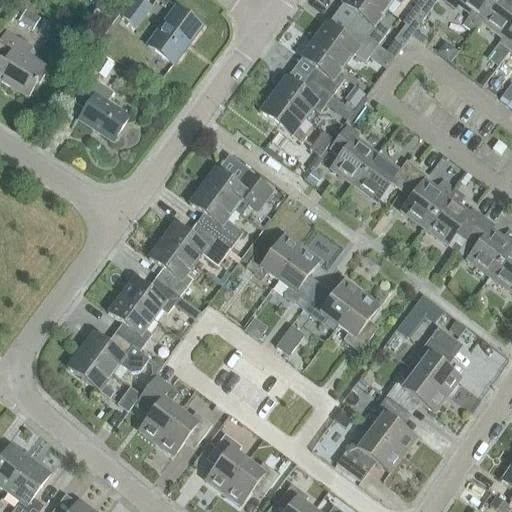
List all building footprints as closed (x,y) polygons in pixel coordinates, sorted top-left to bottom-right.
[(10,8),(9,3),(5,0),(1,1),(0,1),(0,10),(2,13),(7,12),(10,8)] [(137,30),(152,9),(140,0),(133,0),(120,18),(137,30)] [(377,23),(385,12),(369,0),(344,0),(341,5),(360,20),(353,29),(377,48),(389,32),(377,23)] [(405,0),(369,0),(385,12),(393,2),(400,7),(405,0)] [(425,0),(420,0),(402,25),(405,26),(414,33),(434,6),(428,2),(425,0)] [(446,0),(444,3),(455,11),(457,8),(469,17),(461,26),(472,34),(479,25),(497,0),(446,0)] [(510,52),(511,49),(511,0),(497,0),(479,25),(502,42),(500,44),(510,52)] [(172,67),(201,28),(175,9),(146,48),(172,67)] [(33,32),(40,21),(25,11),(18,23),(33,32)] [(377,48),(353,29),(345,40),(326,25),(314,41),(345,66),(352,57),(364,66),(368,60),(377,48)] [(414,33),(405,26),(384,53),(394,60),(414,33)] [(38,87),(48,71),(24,56),(29,48),(5,33),(0,40),(0,82),(27,100),(36,86),(38,87)] [(336,78),(345,66),(314,41),(300,60),(319,74),(312,84),(331,99),(343,83),(336,78)] [(377,48),(368,60),(385,72),(394,60),(384,53),(377,48)] [(104,81),(113,67),(100,58),(90,72),(104,81)] [(112,144),(128,120),(106,105),(112,95),(88,80),(72,105),(84,113),(78,122),(112,144)] [(331,99),(312,84),(304,94),(285,80),(272,97),(304,121),(312,110),(319,116),(331,99)] [(296,131),(304,121),(272,97),(259,115),(301,146),(306,139),(296,131)] [(352,188),(376,156),(354,140),(356,137),(346,129),(329,151),(338,158),(329,171),(352,188)] [(319,160),(332,142),(322,134),(309,152),(319,160)] [(500,156),(506,148),(498,142),(492,150),(500,156)] [(400,194),(416,171),(405,162),(398,172),(376,156),(352,188),(376,206),(390,187),(400,194)] [(201,188),(233,212),(240,203),(257,216),(273,194),(245,173),(235,187),(214,171),(201,188)] [(423,231),(454,189),(443,181),(436,190),(425,182),(427,179),(416,171),(400,194),(409,201),(400,214),(423,231)] [(226,222),(233,212),(201,188),(188,206),(207,221),(200,230),(230,252),(243,235),(226,222)] [(466,243),(482,219),(471,211),(468,214),(458,207),(465,197),(454,189),(423,231),(446,248),(456,235),(466,243)] [(489,280),(511,247),(511,235),(508,232),(502,240),(490,231),(492,227),(482,219),(466,243),(475,250),(466,263),(489,280)] [(230,252),(200,230),(192,241),(174,227),(161,243),(192,267),(200,257),(216,270),(230,252)] [(277,283),(301,251),(283,238),(269,257),(259,250),(247,267),(245,270),(261,282),(267,275),(277,283)] [(184,277),(192,267),(161,243),(148,261),(167,275),(159,285),(179,299),(191,283),(184,277)] [(247,267),(259,250),(253,246),(241,263),(247,267)] [(511,247),(489,280),(511,297),(511,296),(511,247)] [(302,312),(317,293),(304,283),(318,264),(301,251),(277,283),(288,291),(282,298),(302,312)] [(179,299),(159,285),(152,294),(134,280),(120,298),(152,322),(160,311),(166,316),(179,299)] [(337,328),(361,296),(343,283),(329,302),(317,293),(302,312),(322,327),(327,320),(337,328)] [(361,296),(337,328),(348,336),(343,342),(359,355),(374,335),(364,328),(378,309),(361,296)] [(144,332),(152,322),(120,298),(107,316),(126,330),(119,340),(138,354),(139,354),(151,337),(144,332)] [(422,298),(413,310),(434,326),(443,314),(422,298)] [(458,340),(465,330),(455,323),(448,332),(458,340)] [(288,359),(303,338),(290,328),(275,349),(288,359)] [(415,374),(447,398),(460,381),(441,367),(457,344),(437,330),(416,359),(422,364),(415,374)] [(138,354),(119,340),(111,349),(93,335),(79,353),(111,377),(119,368),(129,376),(139,375),(149,362),(139,354),(138,354)] [(104,387),(111,377),(79,353),(66,370),(108,402),(113,394),(104,387)] [(434,415),(447,398),(415,374),(407,385),(400,380),(386,399),(405,414),(415,401),(434,415)] [(155,446),(179,414),(169,406),(177,396),(156,379),(138,403),(152,414),(138,433),(155,446)] [(127,415),(140,398),(129,390),(116,407),(127,415)] [(396,427),(405,414),(386,399),(371,419),(378,424),(370,434),(402,458),(415,441),(396,427)] [(345,431),(352,421),(340,412),(333,422),(345,431)] [(179,414),(155,446),(173,459),(187,440),(196,447),(211,427),(196,415),(190,422),(179,414)] [(389,476),(402,458),(370,434),(362,445),(356,440),(335,467),(360,485),(375,465),(389,476)] [(222,496),(246,464),(237,457),(242,450),(225,438),(211,457),(219,464),(205,483),(222,496)] [(0,490),(5,495),(30,462),(10,447),(0,459),(0,490)] [(30,462),(5,495),(19,505),(13,511),(40,511),(43,509),(32,501),(50,477),(30,462)] [(246,464),(222,496),(239,509),(254,490),(264,498),(279,478),(263,466),(258,473),(246,464)] [(511,465),(500,483),(511,490),(511,496),(508,502),(511,504),(511,465)] [(310,511),(303,506),(308,499),(291,487),(277,506),(284,511),(310,511)] [(494,511),(507,511),(509,509),(494,499),(488,508),(494,511)] [(91,511),(78,502),(70,511),(91,511)]
